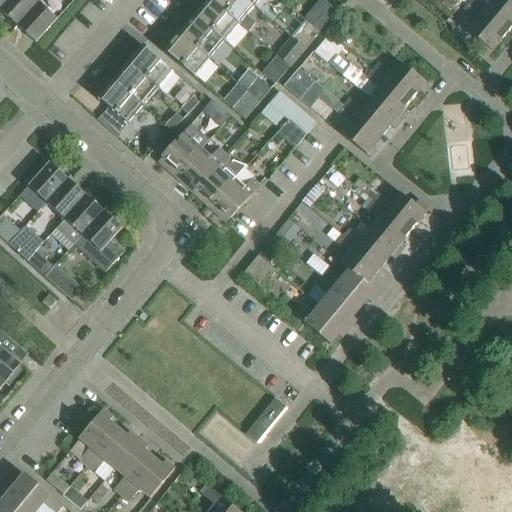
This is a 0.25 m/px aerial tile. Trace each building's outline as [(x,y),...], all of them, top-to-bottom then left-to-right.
[(0,10),(18,27),(39,3),(35,0),(8,0),(0,9),(0,10)] [(0,0),(0,9),(8,0),(0,0)] [(239,25),(210,0),(207,0),(194,16),(225,42),(239,25)] [(255,7),(246,0),(210,0),(239,25),(249,33),(256,23),(247,16),(255,7)] [(511,8),(501,0),(493,0),(489,6),(481,0),(472,0),(470,3),(507,34),(511,28),(511,8)] [(511,0),(501,0),(511,8),(511,0)] [(36,43),(57,20),(39,3),(18,27),(36,43)] [(507,34),(470,3),(464,10),(476,21),(467,31),(483,45),(479,49),(488,57),(492,52),(492,53),(507,34)] [(323,14),(312,27),(319,33),(330,20),(323,14)] [(225,42),(194,16),(179,34),(209,60),(225,42)] [(319,33),(312,27),(306,21),(291,39),(304,51),(319,33)] [(209,60),(179,34),(164,51),(194,77),(209,60)] [(344,48),(328,36),(314,54),(329,66),(344,48)] [(304,51),(291,39),(290,38),(275,56),(290,68),(304,51)] [(174,72),(143,45),(127,64),(158,90),(174,72)] [(286,73),(272,61),(262,74),(275,85),(286,73)] [(430,87),(400,63),(391,74),(379,64),(373,71),(411,102),(420,91),(424,95),(430,87)] [(158,90),(127,64),(112,81),(143,108),(158,90)] [(298,69),(284,87),(299,100),(313,82),(298,69)] [(411,102),(373,71),(366,79),(378,88),(370,98),(400,123),(406,116),(402,113),(411,102)] [(246,91),(247,92),(260,103),(270,91),(257,79),(246,91)] [(120,134),(143,108),(112,81),(97,99),(108,108),(100,117),(120,134)] [(326,91),(319,99),(337,113),(343,105),(326,91)] [(245,120),(260,103),(247,92),(232,109),(245,120)] [(289,121),(299,110),(278,93),(268,104),(289,121)] [(186,116),(198,103),(193,97),(180,109),(186,116)] [(400,123),(370,98),(362,108),(350,98),(343,105),(382,137),(390,126),(395,130),(400,123)] [(212,103),(207,109),(220,119),(225,114),(212,103)] [(448,105),(451,172),(476,171),(474,134),(461,135),(461,121),(471,120),(470,103),(448,105)] [(382,137),(343,105),(337,113),(350,124),(341,134),(371,158),(377,151),(373,148),(382,137)] [(306,135),(315,124),(316,124),(299,110),(289,121),(306,135)] [(170,132),(182,120),(176,114),(163,125),(170,132)] [(179,173),(201,149),(209,140),(200,131),(199,132),(191,125),(162,157),(163,158),(159,162),(169,172),(173,167),(179,173)] [(192,193),(226,156),(218,149),(210,157),(201,149),(179,173),(186,179),(182,183),(192,193)] [(213,204),(235,179),(248,166),(234,162),(233,163),(226,156),(192,193),(203,202),(207,198),(213,204)] [(46,203),(68,179),(61,174),(65,169),(54,159),(53,160),(50,164),(49,163),(28,187),(46,203)] [(336,171),(328,180),(337,188),(345,178),(336,171)] [(64,219),(85,195),(68,179),(46,203),(64,219)] [(231,219),(260,187),(252,179),(245,188),(235,179),(213,204),(220,209),(216,214),(226,223),(230,219),(231,219)] [(316,185),(302,202),(310,209),(324,191),(316,185)] [(425,214),(429,209),(418,200),(415,205),(400,193),(391,204),(379,194),(373,201),(410,233),(426,214),(425,214)] [(73,245),(103,212),(85,195),(64,219),(66,220),(56,231),(73,246),(73,245)] [(410,233),(373,201),(366,209),(379,220),(371,230),(400,253),(406,246),(402,243),(410,233)] [(110,204),(103,212),(73,245),(82,253),(105,274),(123,254),(110,242),(119,232),(122,229),(109,217),(116,209),(110,204)] [(294,213),(287,220),(295,226),(301,218),(294,213)] [(21,232),(3,215),(0,218),(0,237),(9,245),(21,232)] [(287,220),(277,233),(289,243),(299,230),(295,226),(287,220)] [(21,232),(9,245),(26,261),(38,247),(43,242),(26,226),(21,232)] [(334,229),(329,235),(338,243),(343,236),(334,229)] [(400,253),(371,230),(363,240),(351,230),(344,237),(381,268),(390,257),(394,260),(400,253)] [(381,268),(344,237),(338,245),(350,255),(342,265),(349,271),(371,289),(371,288),(377,282),(373,278),(381,268)] [(267,245),(259,256),(268,263),(276,252),(267,245)] [(54,267),(45,259),(48,256),(38,247),(26,261),(45,277),(54,267)] [(262,289),(277,271),(258,256),(244,274),(262,289)] [(75,283),(56,265),(54,267),(45,277),(65,295),(75,283)] [(379,294),(371,288),(371,289),(349,271),(341,280),(329,271),(323,279),(360,309),(367,300),(371,304),(379,294)] [(360,309),(323,279),(316,287),(328,296),(320,306),(349,330),(357,321),(353,318),(360,309)] [(50,309),(56,302),(49,295),(42,303),(50,309)] [(349,330),(320,306),(311,316),(299,306),(293,313),(305,324),(330,345),(338,335),(342,339),(349,330)] [(16,359),(23,350),(0,330),(0,378),(6,384),(13,375),(16,378),(23,370),(20,367),(22,365),(16,359)] [(256,443),(285,408),(275,400),(246,435),(256,443)] [(87,467),(118,429),(109,422),(113,418),(103,410),(79,440),(89,448),(79,461),(87,467)] [(115,469),(139,440),(130,432),(127,436),(118,429),(87,467),(94,473),(105,461),(115,469)] [(122,496),(153,458),(144,451),(148,447),(139,440),(115,469),(125,477),(114,490),(122,496)] [(150,499),(175,469),(165,461),(162,465),(153,458),(122,496),(130,502),(140,490),(150,499)] [(50,495),(40,487),(24,474),(15,486),(11,482),(5,489),(33,511),(35,511),(43,503),(53,511),(56,511),(62,506),(49,496),(50,495)] [(206,485),(200,493),(204,496),(210,488),(206,485)] [(82,509),(87,500),(67,488),(62,498),(82,509)] [(239,511),(210,488),(204,496),(203,496),(214,506),(209,511),(239,511)] [(33,511),(5,489),(0,495),(0,496),(4,499),(0,503),(0,511),(33,511)] [(511,511),(511,505),(503,500),(489,510),(474,501),(468,511),(511,511)]
